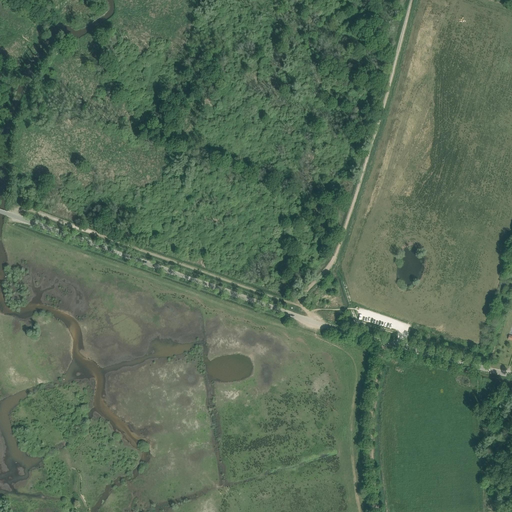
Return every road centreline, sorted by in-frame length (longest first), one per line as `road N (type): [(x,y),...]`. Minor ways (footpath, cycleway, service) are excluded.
road 1 (unclassified): [(511,375),(319,324),(0,211)]
road 2 (track): [(410,0),(335,254),(300,303)]
road 3 (track): [(385,342),(371,417),(378,511)]
